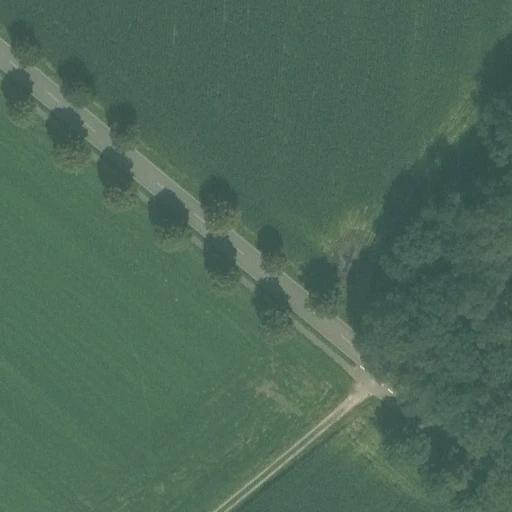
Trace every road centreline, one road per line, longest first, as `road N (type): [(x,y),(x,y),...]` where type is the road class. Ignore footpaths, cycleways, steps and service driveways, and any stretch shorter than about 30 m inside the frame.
road 1 (tertiary): [(0,58),(511,481)]
road 2 (track): [(382,377),(223,511)]
